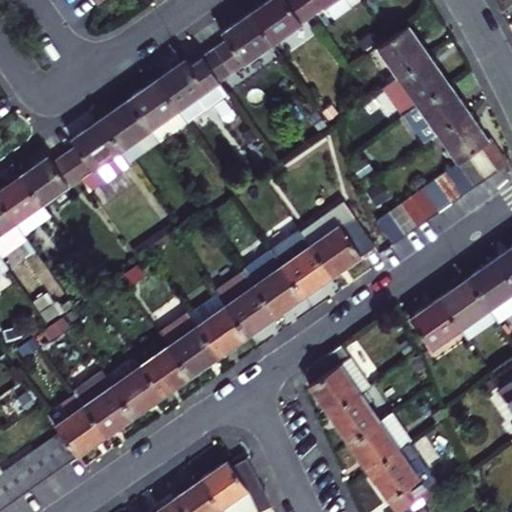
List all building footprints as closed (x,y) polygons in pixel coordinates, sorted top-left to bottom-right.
[(269,39),(310,9),(303,0),(261,0),(248,10),(269,39)] [(303,0),(310,9),(321,0),(303,0)] [(214,80),(269,39),(248,10),(226,26),(217,33),(222,41),(198,59),(214,80)] [(407,18),(387,32),(375,41),(396,71),(429,49),(419,36),(407,18)] [(429,49),(396,71),(384,80),(403,109),(416,100),(448,78),(439,64),(429,49)] [(167,70),(153,80),(174,110),(214,80),(198,59),(185,68),(180,60),(167,70)] [(416,100),(437,130),(469,108),(458,92),(448,78),(416,100)] [(140,89),(125,100),(145,130),(173,110),(153,80),(140,89)] [(145,130),(125,100),(112,109),(97,119),(117,150),(145,130)] [(469,108),(437,130),(458,161),(469,153),(482,144),(502,172),(510,166),(481,125),(469,108)] [(77,178),(117,150),(97,119),(80,131),(68,139),(74,147),(62,155),(77,178)] [(482,144),(469,153),(489,181),(502,172),(482,144)] [(469,153),(458,161),(478,189),(489,181),(469,153)] [(39,205),(77,178),(62,155),(50,163),(44,156),(31,165),(17,175),(39,205)] [(458,161),(445,170),(465,198),(478,189),(458,161)] [(445,170),(433,178),(453,207),(465,198),(445,170)] [(0,186),(0,204),(23,237),(49,219),(39,205),(17,175),(4,184),(0,186)] [(433,178),(421,187),(441,215),(453,207),(433,178)] [(421,187),(408,196),(429,224),(441,215),(421,187)] [(429,224),(408,196),(397,204),(417,232),(429,224)] [(356,259),(377,244),(348,203),(335,212),(342,221),(312,242),(334,274),(356,259)] [(0,256),(24,239),(23,237),(0,204),(0,256)] [(417,232),(397,204),(385,212),(405,241),(417,232)] [(405,241),(385,212),(374,220),(394,249),(405,241)] [(511,238),(507,242),(491,254),(511,283),(511,238)] [(312,242),(283,263),(305,294),(323,282),(334,274),(312,242)] [(461,276),(484,306),(511,285),(511,283),(491,254),(476,265),(461,276)] [(0,282),(12,274),(0,257),(0,282)] [(305,294),(283,263),(257,282),(279,313),(295,301),(305,294)] [(279,313),(257,282),(247,269),(218,288),(229,302),(251,333),(267,322),(279,313)] [(492,318),(484,306),(461,276),(449,285),(434,295),(456,326),(465,339),(492,318)] [(456,326),(434,295),(419,307),(406,317),(428,346),(456,326)] [(229,302),(199,323),(221,354),(238,342),(251,333),(229,302)] [(173,342),(195,373),(212,361),(221,354),(199,323),(173,342)] [(180,384),(195,373),(173,342),(144,362),(166,394),(180,384)] [(338,344),(304,368),(312,380),(306,384),(315,397),(326,412),(356,391),(366,384),(338,344)] [(166,394),(144,362),(117,382),(139,414),(155,402),(166,394)] [(511,376),(496,388),(511,410),(511,376)] [(126,422),(139,414),(117,382),(88,403),(109,434),(126,422)] [(336,426),(346,440),(376,418),(356,391),(326,412),(336,426)] [(109,434),(88,403),(58,424),(64,432),(79,455),(98,442),(109,434)] [(385,412),(376,418),(396,447),(405,440),(385,412)] [(356,455),(366,468),(396,447),(376,418),(346,440),(356,455)] [(64,432),(51,440),(68,464),(79,455),(64,432)] [(51,440),(39,448),(56,472),(68,464),(51,440)] [(425,488),(396,447),(366,468),(380,487),(395,509),(405,502),(425,488)] [(39,448),(29,456),(45,480),(56,472),(39,448)] [(29,456),(18,464),(34,488),(45,480),(29,456)] [(264,511),(278,505),(267,482),(249,456),(238,464),(234,459),(220,469),(207,478),(229,509),(230,511),(264,511)] [(18,464),(7,472),(23,496),(34,488),(18,464)] [(0,475),(0,487),(11,504),(23,496),(7,472),(0,475)] [(224,511),(229,509),(207,478),(193,489),(181,497),(191,511),(224,511)] [(0,487),(0,511),(11,504),(0,487)] [(159,511),(191,511),(181,497),(167,507),(159,511)] [(412,511),(405,502),(395,509),(391,511),(412,511)]
